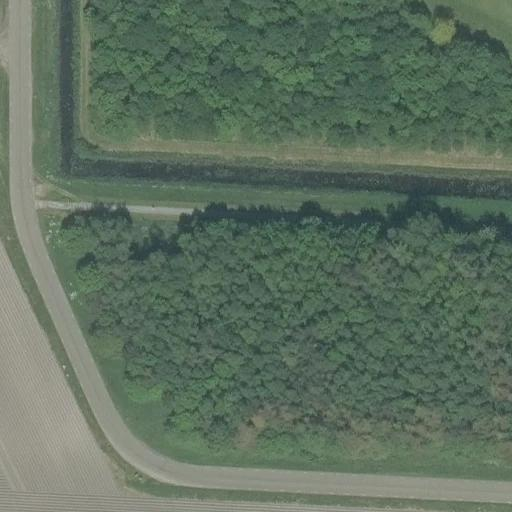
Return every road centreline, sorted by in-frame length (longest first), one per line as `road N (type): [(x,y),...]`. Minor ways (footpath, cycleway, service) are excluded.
road 1 (unclassified): [(511,492),(182,474),(143,453),(110,416),(43,263),(26,191),(23,0)]
road 2 (track): [(511,217),(26,191)]
